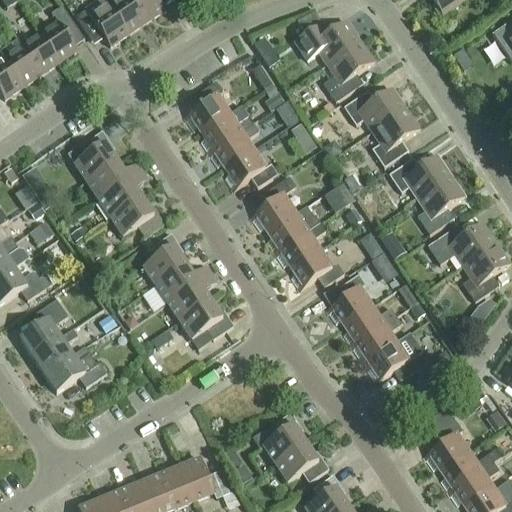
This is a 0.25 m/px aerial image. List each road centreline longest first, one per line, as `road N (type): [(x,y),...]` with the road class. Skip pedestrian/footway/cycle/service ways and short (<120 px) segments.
road 1 (residential): [(276,329),(145,139),(131,90)]
road 2 (residential): [(58,479),(276,329)]
road 3 (residential): [(406,511),(352,421),(276,329)]
road 4 (residential): [(131,90),(263,13),(302,0)]
road 5 (residential): [(371,0),(466,148)]
road 6 (residential): [(0,148),(77,100),(131,90)]
